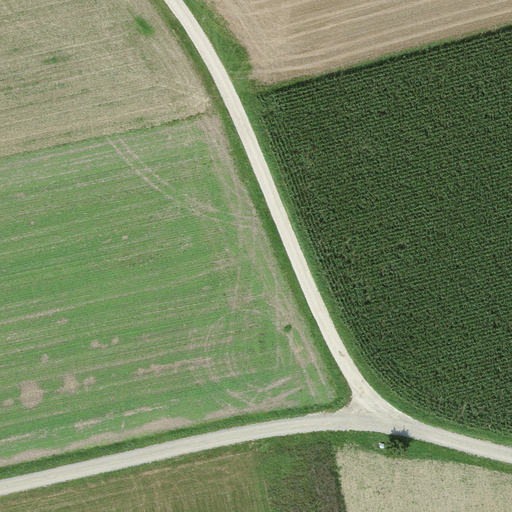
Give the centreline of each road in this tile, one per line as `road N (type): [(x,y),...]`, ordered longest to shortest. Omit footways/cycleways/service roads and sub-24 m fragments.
road 1 (track): [(390,424),(357,384),(325,321),(246,126),(197,24),(175,0)]
road 2 (track): [(390,424),(275,431),(0,491)]
road 3 (track): [(511,459),(390,424)]
